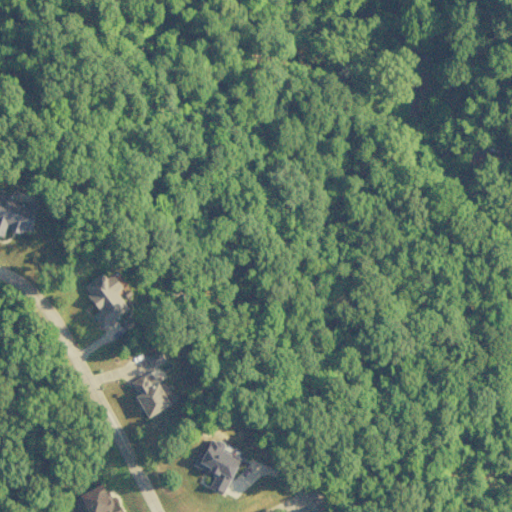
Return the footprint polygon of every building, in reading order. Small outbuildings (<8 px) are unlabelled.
[(0,236),(3,237),(5,229),(29,234),(36,204),(0,195),(0,236)] [(97,311),(92,314),(99,327),(127,310),(115,291),(121,288),(109,270),(82,287),(97,311)] [(165,360),(159,349),(145,356),(151,367),(165,360)] [(129,382),(145,417),(169,406),(157,382),(150,386),(144,374),(129,382)] [(223,493),(239,459),(226,453),(228,448),(209,439),(203,453),(198,451),(191,465),(213,475),(208,486),(223,493)] [(117,511),(102,483),(68,500),(74,511),(117,511)]
